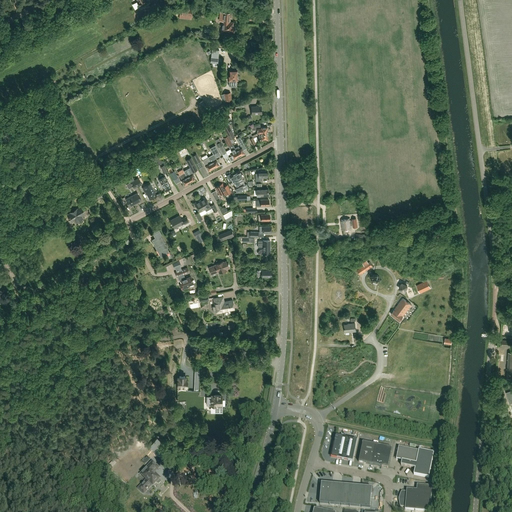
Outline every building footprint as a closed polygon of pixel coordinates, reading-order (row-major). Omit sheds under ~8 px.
[(180,13),(179,16),(188,17),(189,14),(191,15),(192,9),(181,8),(181,14),(180,13)] [(223,21),(222,31),(228,32),(234,32),(234,31),(235,31),(236,28),(234,27),(234,26),(233,26),(233,23),(229,22),(230,14),(230,13),(223,13),(223,21)] [(210,62),(218,63),(219,50),(211,49),(210,62)] [(230,75),(228,76),(228,80),(231,80),(232,86),(236,86),(236,80),(237,80),(237,70),(230,70),(230,75)] [(231,92),(224,94),(224,93),(221,94),(223,101),(225,100),(225,101),(232,100),(231,92)] [(226,112),(222,114),(223,116),(218,119),(221,124),(230,118),(231,118),(231,112),(227,114),(226,112)] [(223,126),(239,156),(244,153),(241,147),(239,148),(238,146),(234,147),(230,139),(235,136),(228,124),(223,126)] [(239,156),(223,126),(223,127),(226,132),(222,134),(223,137),(228,145),(232,152),(230,153),(231,155),(229,157),(231,160),(239,156)] [(214,140),(224,157),(225,157),(225,158),(228,156),(226,152),(221,141),(220,141),(219,138),(214,140)] [(200,161),(196,153),(192,156),(196,163),(200,161)] [(213,153),(207,156),(213,167),(219,164),(216,159),(215,159),(214,157),(215,156),(213,153)] [(213,167),(207,156),(202,159),(207,170),(213,167)] [(197,169),(191,157),(186,160),(192,172),(197,169)] [(186,176),(189,181),(195,178),(192,173),(190,174),(188,170),(186,171),(185,168),(181,170),(182,173),(184,172),(186,176)] [(178,177),(174,170),(170,173),(173,179),(178,177)] [(239,170),(234,172),(240,184),(244,191),(245,191),(244,188),(248,186),(243,178),(243,177),(239,170)] [(267,177),(267,171),(258,171),(258,173),(255,173),(255,181),(262,180),(262,178),(267,177)] [(230,173),(226,175),(229,181),(232,179),(236,187),(240,184),(234,172),(230,174),(230,173)] [(158,179),(165,191),(171,187),(165,176),(158,179)] [(189,181),(186,176),(180,179),(183,184),(189,181)] [(138,186),(135,179),(133,180),(133,179),(130,181),(134,188),(138,186)] [(215,187),(218,193),(221,192),(223,196),(231,192),(231,190),(227,184),(224,186),(223,182),(215,187)] [(149,199),(156,195),(150,183),(142,187),(144,192),(145,191),(149,199)] [(220,199),(215,190),(211,192),(216,201),(220,199)] [(92,195),(93,196),(86,200),(89,205),(103,198),(99,191),(92,195)] [(125,197),(129,204),(140,198),(137,191),(125,197)] [(204,196),(199,199),(204,208),(205,211),(211,208),(213,211),(216,209),(213,203),(210,204),(210,205),(209,206),(209,205),(204,196)] [(204,208),(199,199),(194,202),(198,211),(204,208)] [(83,211),(79,205),(67,212),(71,218),(74,217),(75,219),(82,216),(80,213),(83,211)] [(228,218),(237,214),(235,209),(226,213),(228,218)] [(185,215),(181,218),(179,214),(170,219),(173,227),(183,222),(184,223),(188,221),(185,215)] [(349,218),(340,220),(342,230),(351,229),(350,225),(352,225),(353,227),(358,227),(356,218),(351,218),(352,220),(349,221),(349,218)] [(247,231),(247,236),(248,236),(263,236),(263,233),(270,233),(270,226),(262,226),(259,225),(259,231),(247,231)] [(154,236),(151,238),(155,246),(154,246),(159,255),(168,251),(166,247),(160,234),(161,233),(158,228),(152,232),(154,236)] [(269,253),(269,240),(262,240),(258,240),(258,247),(262,247),(262,249),(261,249),(260,249),(259,250),(258,251),(258,252),(258,254),(263,254),(263,253),(269,253)] [(214,265),(207,267),(209,274),(217,271),(217,273),(224,271),(224,270),(228,269),(225,262),(221,263),(221,262),(214,264),(214,265)] [(360,274),(362,273),(372,266),(369,262),(357,270),(358,272),(360,274)] [(191,283),(189,276),(183,278),(181,273),(187,271),(185,267),(173,271),(174,275),(175,275),(177,280),(179,279),(180,283),(178,284),(179,288),(185,286),(185,285),(191,283)] [(427,280),(416,285),(420,293),(430,287),(427,280)] [(407,286),(402,283),(399,288),(404,291),(407,286)] [(232,309),(231,300),(224,301),(223,296),(213,298),(214,306),(212,306),(213,311),(215,311),(215,313),(222,312),(221,310),(232,309)] [(411,304),(403,298),(390,314),(399,321),(403,316),(402,316),(411,304)] [(356,331),(355,323),(348,324),(344,325),(345,332),(356,331)] [(199,398),(199,391),(186,391),(186,378),(185,378),(185,376),(179,376),(179,378),(177,378),(177,401),(185,401),(185,421),(194,421),(194,408),(206,409),(206,410),(221,410),(221,404),(224,404),(224,400),(221,400),(221,396),(220,396),(220,395),(218,395),(214,395),(214,396),(211,396),(211,399),(199,398)] [(347,438),(336,436),(331,457),(343,460),(347,438)] [(359,462),(388,468),(392,448),(363,442),(359,462)] [(419,451),(399,447),(396,460),(402,461),(401,466),(415,469),(414,475),(428,478),(434,451),(419,448),(419,451)] [(152,472),(157,467),(152,462),(140,474),(146,480),(140,487),(145,492),(154,482),(155,484),(156,483),(157,483),(158,484),(159,483),(160,483),(160,482),(160,481),(159,480),(160,479),(152,472)] [(321,485),(320,504),(370,508),(372,490),(370,488),(324,483),(321,485)] [(430,511),(432,487),(417,485),(417,490),(407,489),(406,492),(402,491),(401,492),(400,494),(399,496),(399,498),(399,500),(399,502),(399,504),(400,506),(400,507),(405,507),(405,510),(430,511)]
